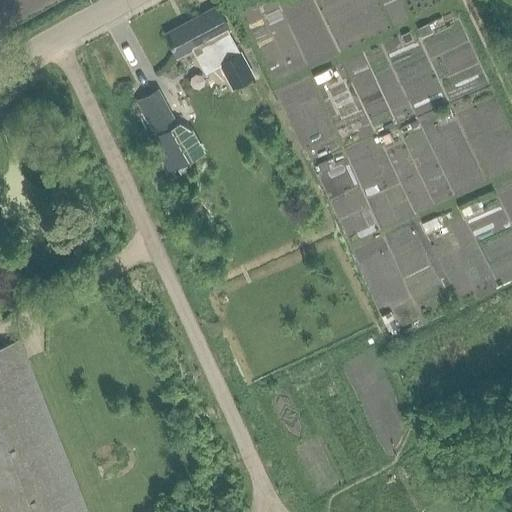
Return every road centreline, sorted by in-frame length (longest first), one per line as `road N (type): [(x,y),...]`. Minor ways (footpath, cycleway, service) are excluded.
road 1 (track): [(59,37),(260,485),(280,511)]
road 2 (tertiary): [(0,75),(130,0)]
